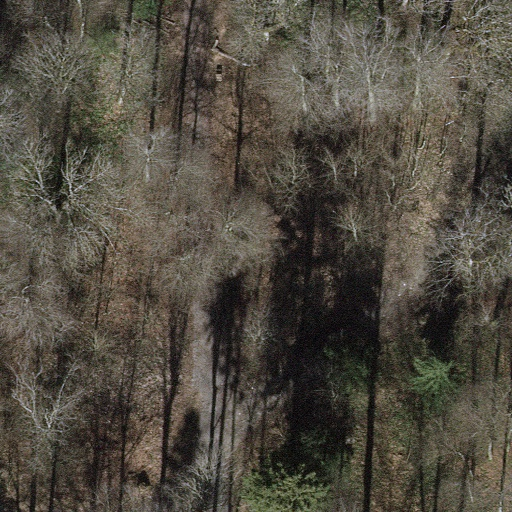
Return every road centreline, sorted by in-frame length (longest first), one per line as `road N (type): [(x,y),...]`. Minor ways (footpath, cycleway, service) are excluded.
road 1 (track): [(229,511),(217,432),(214,0)]
road 2 (track): [(511,185),(389,319),(217,432),(139,511)]
